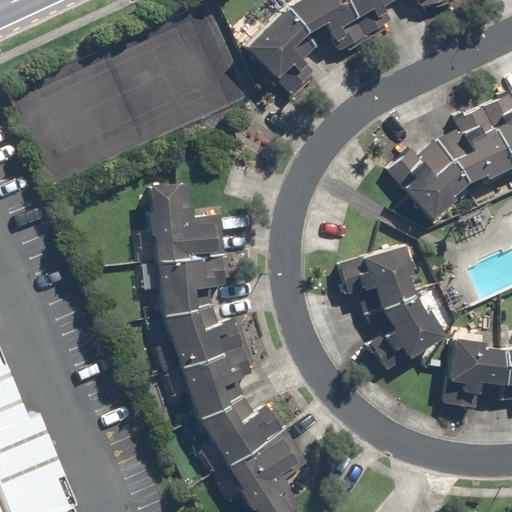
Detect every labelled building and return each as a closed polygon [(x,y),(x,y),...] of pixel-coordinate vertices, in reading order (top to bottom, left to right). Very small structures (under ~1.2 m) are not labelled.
[(290,0),(287,2),(244,43),(293,94),(321,67),(308,54),(319,44),(331,36),(339,49),(392,17),(385,5),(394,0),(416,0),(418,5),(432,0),(290,0)] [(409,145),(385,167),(435,223),(470,191),(463,184),(470,177),(486,170),(488,174),(511,162),(511,98),(508,90),(455,116),(459,125),(435,136),(416,153),(409,145)] [(160,255),(164,310),(201,415),(244,484),(241,486),(255,508),(258,506),(261,511),(293,511),(305,505),(286,474),(309,460),(270,398),(253,408),(243,393),(237,375),(256,369),(236,312),(218,318),(213,303),(211,283),(226,281),(221,211),(195,213),(195,201),(190,201),(189,177),(151,179),(154,207),(149,207),(151,231),(155,231),(157,256),(160,255)] [(407,239),(334,262),(344,291),(357,287),(365,312),(377,334),(368,339),(384,367),(447,331),(431,303),(426,306),(417,289),(411,270),(416,269),(407,239)] [(86,511),(0,295),(0,491),(8,511),(86,511)] [(511,343),(508,344),(488,342),(488,336),(455,333),(451,374),(446,373),(443,400),(476,403),(477,394),(504,397),(511,395),(511,343)] [(0,511),(8,511),(0,491),(0,511)]
